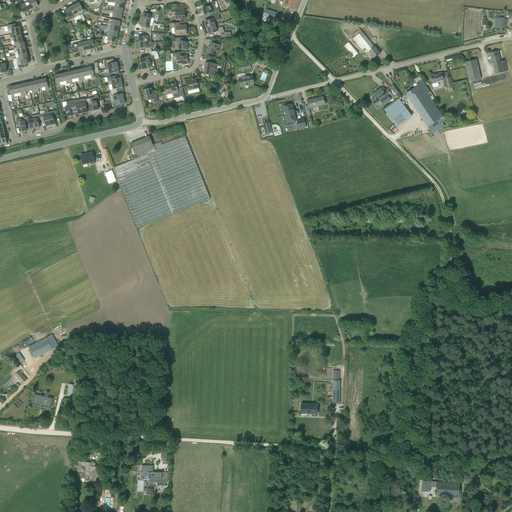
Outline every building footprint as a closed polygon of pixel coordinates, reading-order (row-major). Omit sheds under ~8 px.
[(36,7),(38,6),(37,3),(40,1),(39,0),(28,0),(29,1),(30,1),(34,10),(36,9),(36,7)] [(124,4),(125,3),(109,0),(107,0),(107,2),(115,3),(114,7),(123,9),(124,4),(125,5),(125,4),(124,4)] [(294,10),(297,0),(285,0),(283,5),(294,10)] [(32,11),(34,10),(30,1),(29,1),(25,3),(29,10),(31,9),(32,11)] [(21,2),(19,3),(24,14),(26,13),(26,12),(29,10),(25,3),(22,4),(21,2)] [(205,15),(209,14),(211,13),(212,16),(218,14),(220,13),(218,8),(216,8),(214,2),(206,5),(207,7),(202,9),(205,15)] [(83,11),(82,7),(79,3),(75,5),(75,4),(75,5),(74,5),(80,16),(81,15),(80,12),(83,11)] [(80,16),(74,5),(73,5),(74,6),(70,8),(75,18),(76,21),(81,18),(80,16)] [(70,21),(72,20),(74,19),(75,18),(70,8),(65,10),(67,15),(64,16),(67,22),(70,21)] [(171,10),(171,15),(171,16),(175,16),(176,20),(185,20),(184,12),(181,13),(181,9),(171,10)] [(277,13),(265,9),(263,16),(274,20),(274,19),(276,13),(277,13)] [(146,14),(143,13),(141,20),(149,22),(150,18),(154,19),(156,10),(154,10),(151,11),(150,12),(146,11),(146,14)] [(211,20),(209,20),(205,22),(207,28),(215,25),(214,22),(220,20),(218,14),(212,16),(210,16),(211,20)] [(121,21),(106,18),(106,21),(103,20),(103,23),(108,24),(119,27),(120,27),(120,26),(119,26),(121,21)] [(145,32),(151,32),(152,26),(148,26),(149,22),(141,20),(140,27),(143,27),(142,31),(142,32),(145,32)] [(186,26),(180,26),(180,23),(177,23),(173,23),(170,24),(170,28),(174,28),(174,33),(175,33),(175,36),(179,36),(179,38),(182,37),(182,35),(187,35),(186,26)] [(19,27),(17,27),(16,27),(16,24),(7,26),(9,32),(12,31),(12,34),(21,32),(20,29),(21,29),(20,29),(19,27)] [(209,35),(214,33),(216,32),(217,35),(224,33),(222,27),(217,29),(215,25),(207,28),(209,35)] [(138,42),(147,42),(147,36),(151,36),(151,32),(145,32),(145,36),(138,37),(138,42)] [(379,53),(374,47),(361,32),(353,39),(362,50),(365,48),(369,52),(368,52),(373,58),(379,53)] [(85,51),(90,50),(87,38),(84,39),(83,35),(81,36),(81,37),(85,51),(85,52),(86,51),(85,51)] [(95,49),(94,44),(92,35),(90,36),(90,37),(87,38),(90,50),(94,49),(95,49)] [(107,41),(112,42),(116,43),(117,38),(117,39),(118,38),(117,38),(117,37),(105,35),(103,35),(103,36),(105,37),(104,43),(107,43),(107,41)] [(183,38),(178,38),(176,38),(176,43),(177,43),(178,50),(188,49),(187,42),(185,42),(185,41),(183,41),(183,38)] [(14,48),(14,50),(26,48),(25,45),(26,45),(25,45),(24,42),(23,42),(23,43),(15,44),(15,45),(16,45),(17,48),(14,48)] [(68,43),(70,49),(72,48),(74,54),(79,52),(77,43),(72,45),(71,42),(68,43)] [(138,48),(143,48),(145,48),(145,53),(151,52),(151,48),(153,48),(153,43),(151,42),(147,42),(138,42),(138,48)] [(354,57),(358,53),(349,42),(345,46),(351,53),(354,57)] [(207,53),(212,54),(218,56),(220,45),(211,43),(210,47),(209,47),(208,48),(208,49),(207,53)] [(490,53),(492,63),(493,63),(496,74),(507,71),(504,60),(500,61),(498,51),(490,53)] [(146,57),(145,58),(140,59),(141,64),(154,62),(154,61),(155,60),(154,55),(152,56),(151,52),(145,53),(146,57)] [(187,55),(180,56),(180,53),(178,53),(174,53),(172,54),(172,58),(176,58),(176,64),(181,64),(181,65),(188,64),(187,55)] [(28,60),(28,58),(16,61),(17,61),(14,62),(13,62),(15,70),(19,69),(27,67),(26,64),(29,64),(29,60),(28,60)] [(114,63),(113,59),(106,61),(108,69),(118,67),(117,62),(114,63)] [(511,93),(507,73),(481,79),(476,60),(464,63),(479,125),(443,134),(459,197),(511,183),(511,93)] [(239,62),(240,66),(241,71),(250,69),(249,64),(243,65),(242,61),(239,62)] [(142,70),(146,69),(149,68),(150,72),(156,71),(154,62),(141,64),(142,70)] [(203,74),(208,75),(214,76),(217,65),(205,62),(204,68),(205,68),(203,74)] [(95,78),(93,72),(92,67),(86,68),(88,76),(91,75),(92,79),(95,78)] [(108,69),(109,72),(107,74),(105,74),(105,78),(107,78),(116,76),(115,73),(119,72),(118,67),(108,69)] [(80,70),(82,81),(85,80),(84,77),(88,76),(86,68),(80,70)] [(78,78),(79,82),(82,81),(80,70),(73,71),(75,79),(78,78)] [(67,84),(70,83),(67,73),(61,74),(63,82),(64,86),(67,85),(67,84)] [(447,89),(452,88),(450,77),(450,78),(445,79),(445,78),(444,75),(442,76),(441,74),(442,73),(430,76),(432,84),(445,81),(447,87),(447,89)] [(57,86),(60,86),(60,83),(63,82),(61,74),(55,76),(57,86)] [(109,85),(122,82),(121,78),(116,79),(116,76),(107,78),(108,82),(109,85)] [(240,87),(244,86),(248,86),(248,85),(254,84),(252,76),(239,79),(240,87)] [(430,131),(445,121),(430,98),(426,92),(429,90),(419,76),(413,80),(418,86),(406,94),(408,98),(430,131)] [(185,80),(187,85),(189,94),(199,92),(196,78),(196,79),(192,80),(192,79),(185,80)] [(42,88),(45,87),(46,90),(49,90),(46,79),(40,80),(42,88)] [(34,82),(36,93),(39,92),(39,89),(42,88),(40,80),(34,82)] [(33,93),(35,93),(36,93),(34,82),(28,83),(30,91),(33,90),(33,93)] [(123,87),(122,82),(109,85),(111,93),(119,91),(118,88),(123,87)] [(26,92),(30,91),(28,83),(21,85),(24,96),(27,95),(26,92)] [(182,87),(177,88),(176,83),(170,84),(173,98),(174,99),(179,98),(179,97),(184,96),(182,87)] [(164,85),(166,91),(161,92),(163,100),(173,98),(170,84),(164,85)] [(15,86),(17,94),(20,93),(21,96),(24,96),(21,85),(15,86)] [(12,98),(15,97),(14,95),(17,94),(15,86),(9,87),(11,95),(12,98)] [(151,103),(158,102),(156,93),(152,93),(151,88),(144,90),(146,101),(151,100),(151,103)] [(378,109),(390,100),(393,97),(387,89),(383,92),(381,89),(372,95),(374,98),(371,100),(374,104),(378,109)] [(402,97),(397,89),(394,91),(399,99),(402,97)] [(114,101),(124,98),(123,94),(120,94),(119,91),(111,93),(109,94),(111,101),(114,101)] [(92,104),(92,106),(94,111),(99,110),(96,100),(99,100),(98,96),(98,95),(95,96),(95,97),(88,99),(89,105),(92,104)] [(309,108),(325,104),(323,97),(307,101),(308,106),(305,107),(307,115),(310,127),(313,126),(309,108)] [(113,106),(114,109),(123,107),(122,104),(125,103),(124,98),(114,101),(115,105),(113,106)] [(88,112),(87,108),(86,106),(89,105),(88,99),(85,99),(85,102),(81,103),(83,114),(88,112)] [(411,117),(398,100),(384,110),(397,127),(411,117)] [(72,116),(71,111),(71,109),(74,109),(72,102),(69,103),(70,106),(65,107),(67,117),(72,116)] [(74,109),(76,108),(78,115),(83,114),(81,103),(76,105),(75,102),(72,102),(74,109)] [(283,107),(287,122),(296,120),(292,105),(283,107)] [(55,111),(50,112),(47,112),(51,125),(55,124),(54,117),(57,117),(55,111)] [(41,120),(44,120),(46,127),(51,125),(47,112),(40,114),(41,120)] [(40,128),(39,123),(38,121),(41,120),(40,114),(35,115),(34,116),(35,118),(33,119),(35,129),(40,128)] [(26,125),(29,125),(30,130),(35,129),(33,119),(30,120),(30,117),(29,117),(27,117),(27,115),(26,115),(23,115),(25,121),(26,125)] [(22,120),(21,119),(16,120),(18,126),(21,125),(22,132),(27,131),(26,125),(25,121),(22,122),(22,120)] [(269,123),(263,124),(265,134),(272,132),(269,123)] [(130,144),(136,159),(113,168),(137,228),(210,199),(186,139),(185,136),(161,145),(160,142),(153,145),(149,137),(130,144)] [(81,155),(83,165),(88,164),(88,165),(91,164),(95,163),(92,153),(81,155)] [(112,171),(105,174),(109,184),(116,181),(112,171)] [(52,350),(46,338),(29,347),(35,359),(52,350)] [(20,353),(16,355),(21,363),(25,361),(20,353)] [(20,372),(15,376),(22,384),(27,380),(20,372)] [(72,400),(77,401),(80,379),(75,379),(74,385),(69,384),(67,394),(73,395),(72,400)] [(37,394),(37,395),(33,394),(31,405),(43,407),(51,409),(53,398),(48,397),(49,392),(46,392),(45,396),(37,394)] [(318,405),(301,404),(301,413),(301,414),(317,415),(317,411),(318,405)] [(79,461),(78,472),(90,473),(89,481),(99,482),(101,467),(95,467),(95,463),(79,461)] [(141,467),(141,476),(148,476),(148,483),(157,483),(157,486),(164,486),(165,483),(167,483),(167,473),(153,472),(153,466),(147,466),(147,467),(141,467)] [(459,503),(459,495),(460,483),(442,482),(442,483),(438,483),(439,482),(436,482),(436,488),(437,488),(437,494),(437,497),(453,498),(453,503),(458,503),(459,503)]
